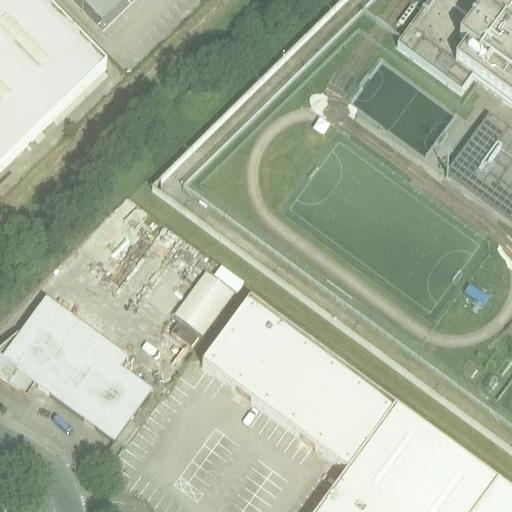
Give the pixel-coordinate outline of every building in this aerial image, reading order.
[(0,0),(0,173),(106,71),(36,0),(0,0)] [(69,0),(102,33),(135,0),(69,0)] [(135,74),(210,0),(139,0),(108,31),(108,47),(135,74)] [(511,0),(431,0),(395,50),(459,97),(470,81),(478,86),(511,111),(511,135),(488,118),(445,176),(511,224),(511,0)] [(220,283),(210,275),(177,318),(207,341),(248,288),(228,273),(220,283)] [(478,511),(498,486),(249,303),(201,368),(347,475),(319,511),(478,511)] [(149,395),(38,314),(20,339),(17,337),(0,353),(0,386),(26,401),(35,388),(113,445),(149,395)] [(168,396),(176,381),(166,375),(158,390),(168,396)] [(511,511),(511,495),(498,486),(478,511),(511,511)]
